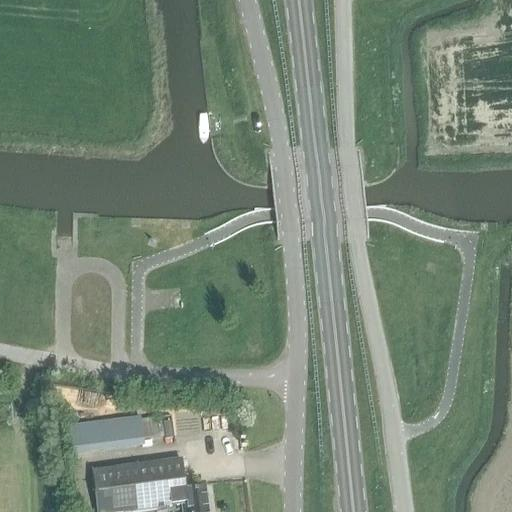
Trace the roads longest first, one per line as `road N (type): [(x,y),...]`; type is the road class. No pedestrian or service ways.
road 1 (unclassified): [(342,0),(355,230),(400,511)]
road 2 (primary): [(351,511),(297,0)]
road 3 (unclassified): [(295,381),(117,371)]
road 4 (unclassified): [(281,169),(247,0)]
road 5 (unclassified): [(295,381),(288,237)]
road 6 (unclassified): [(293,511),(295,381)]
